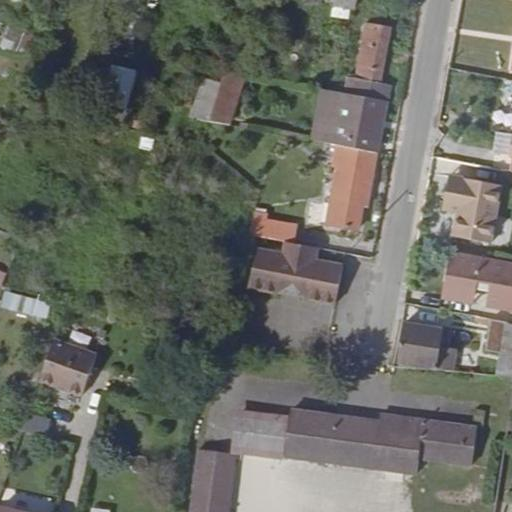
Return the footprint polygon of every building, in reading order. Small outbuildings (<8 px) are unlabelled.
[(26,24),(12,20),(2,47),(14,52),(26,24)] [(386,28),(363,23),(353,81),(350,96),(382,102),(383,102),(386,86),(375,84),(386,28)] [(126,110),(136,70),(112,64),(102,104),(126,110)] [(240,76),(221,73),(216,86),(204,123),(226,127),(240,76)] [(350,96),(353,81),(343,78),(340,94),(350,96)] [(204,123),(216,86),(201,81),(188,119),(204,124),(204,123)] [(329,92),(316,90),(308,143),(319,144),(329,92)] [(335,148),(372,155),(382,102),(350,96),(340,94),(329,92),(319,144),(335,148)] [(204,124),(199,139),(206,140),(207,133),(226,138),(228,127),(226,127),(204,123),(204,124)] [(508,159),(511,139),(496,137),(492,140),(495,145),(491,149),(494,153),(490,157),(508,159)] [(363,207),(372,155),(335,148),(332,162),(335,163),(329,199),(324,199),(319,225),(353,232),(357,206),(363,207)] [(499,187),(450,179),(448,192),(443,191),(440,213),(455,216),(451,240),(489,247),(499,187)] [(315,224),(319,225),(324,199),(319,198),(315,224)] [(251,214),(245,235),(281,242),(285,221),(251,214)] [(311,262),(314,248),(283,243),(280,255),(252,250),(245,289),(273,295),(276,283),(306,289),(304,301),(331,306),(339,267),(311,262)] [(511,268),(490,265),(490,263),(445,257),(440,292),(472,297),(472,296),(485,297),(483,311),(511,315),(511,268)] [(273,295),(304,301),(306,289),(276,283),(273,295)] [(0,305),(45,319),(50,303),(4,288),(0,301),(0,305)] [(472,297),(440,292),(438,304),(470,309),(472,297)] [(508,355),(511,327),(511,326),(483,322),(478,351),(494,353),(508,355)] [(444,334),(400,327),(395,360),(447,369),(452,347),(442,345),(444,334)] [(101,361),(51,343),(36,385),(86,403),(101,361)] [(229,449),(271,456),(276,419),(235,413),(229,449)] [(369,470),(376,426),(288,413),(281,457),(369,470)] [(24,432),(47,434),(49,417),(26,414),(24,432)] [(390,438),(392,420),(377,418),(376,426),(369,470),(412,477),(414,460),(417,442),(390,438)] [(276,419),(271,456),(275,457),(281,420),(276,419)] [(471,431),(392,420),(390,438),(417,442),(414,460),(467,468),(471,431)] [(220,511),(229,456),(194,451),(185,511),(220,511)]
